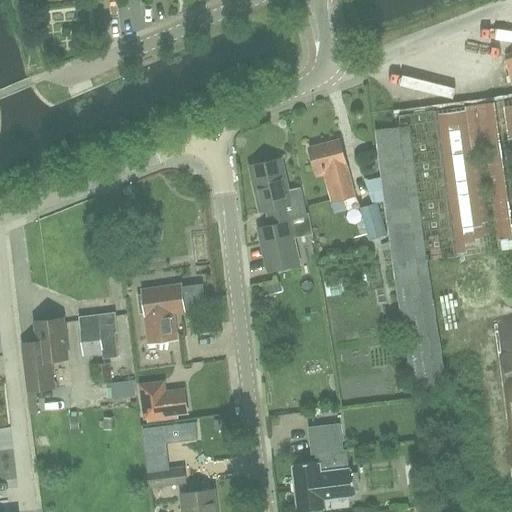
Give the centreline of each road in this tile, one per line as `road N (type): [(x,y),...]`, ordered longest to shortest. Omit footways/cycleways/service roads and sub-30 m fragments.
road 1 (unclassified): [(261,511),(223,183),(204,128)]
road 2 (residential): [(32,81),(73,75),(261,0)]
road 3 (residential): [(0,259),(27,501)]
road 4 (unclassified): [(0,216),(204,128)]
road 5 (unclassified): [(326,69),(366,64),(511,2)]
road 6 (unclassified): [(204,128),(326,69)]
